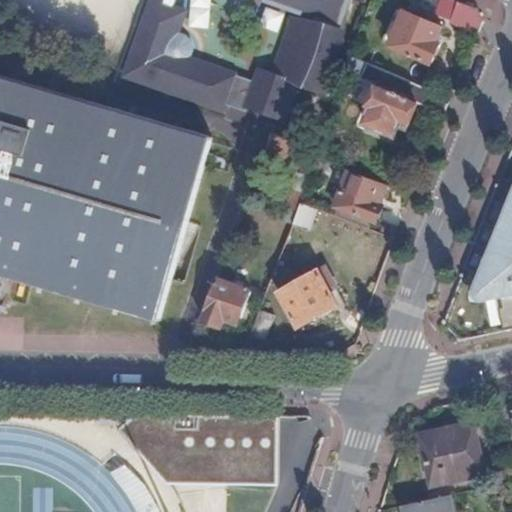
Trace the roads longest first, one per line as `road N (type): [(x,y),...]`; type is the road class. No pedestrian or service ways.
road 1 (tertiary): [(382,394),(0,382)]
road 2 (residential): [(382,394),(511,62)]
road 3 (tertiary): [(511,366),(382,394)]
road 4 (tertiary): [(344,511),(382,394)]
